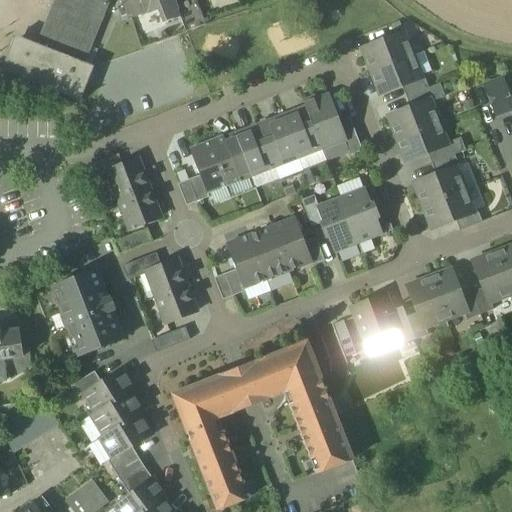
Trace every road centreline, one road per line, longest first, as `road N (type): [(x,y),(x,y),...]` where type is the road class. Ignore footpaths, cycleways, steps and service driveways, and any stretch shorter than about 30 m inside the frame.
road 1 (residential): [(146,133),(337,60),(418,260)]
road 2 (residential): [(226,338),(142,369),(197,511)]
road 3 (residential): [(226,338),(146,133)]
road 4 (residential): [(418,260),(226,338)]
